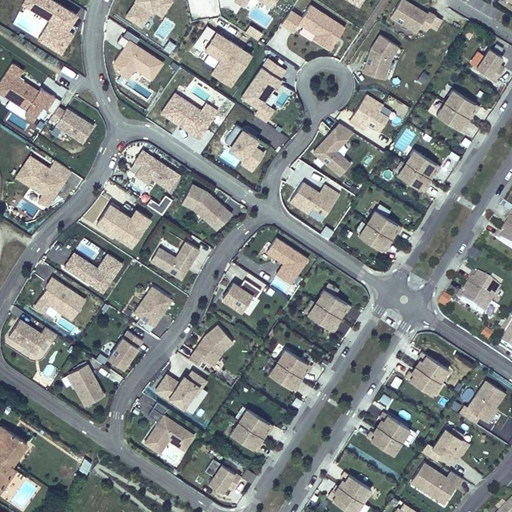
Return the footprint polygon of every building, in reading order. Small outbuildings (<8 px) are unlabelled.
[(52,0),(23,0),(21,3),(48,18),(36,39),(63,54),(75,33),(68,29),(77,14),(52,0)] [(172,0),(136,0),(127,15),(142,25),(153,9),(162,15),(172,0)] [(427,11),(408,0),(399,0),(389,17),(415,33),(419,27),(426,31),(429,26),(436,30),(443,19),(435,15),(436,14),(428,9),(427,11)] [(345,27),(310,4),(301,17),(290,10),(281,23),(293,31),(299,22),(316,34),(313,38),(329,50),(345,27)] [(251,25),(246,32),(258,40),(263,33),(251,25)] [(217,32),(205,50),(220,59),(211,74),(231,87),(252,54),(217,32)] [(399,45),(379,32),(370,46),(362,72),(385,79),(392,56),(399,45)] [(163,61),(122,33),(117,40),(125,46),(115,61),(116,68),(128,76),(135,66),(152,77),(163,61)] [(504,56),(489,46),(476,66),(495,79),(504,65),(499,62),(504,56)] [(264,102),(285,71),(267,59),(242,96),(259,108),(255,114),(265,121),(274,108),(264,102)] [(52,95),(38,86),(35,89),(15,75),(19,68),(9,62),(0,75),(0,93),(23,108),(21,111),(23,116),(29,121),(39,106),(43,108),(52,95)] [(452,87),(444,100),(468,115),(472,109),(474,110),(476,112),(480,105),(452,87)] [(383,103),(366,92),(348,121),(363,130),(367,124),(379,131),(389,115),(379,110),(383,103)] [(213,118),(175,93),(162,113),(199,138),(213,118)] [(50,113),(58,99),(52,95),(43,108),(50,113)] [(406,114),(410,104),(388,96),(382,111),(391,114),(392,109),(406,114)] [(16,112),(20,106),(10,100),(6,106),(16,112)] [(435,113),(463,131),(467,125),(465,123),(463,122),(468,115),(444,100),(435,113)] [(94,124),(66,106),(64,109),(58,105),(49,118),(56,122),(54,125),(82,143),(94,124)] [(353,131),(338,122),(311,151),(339,176),(351,162),(337,150),(353,131)] [(264,152),(254,145),(258,139),(237,124),(226,141),(237,149),(235,152),(245,159),(247,156),(257,162),(264,152)] [(407,130),(395,146),(403,151),(414,135),(407,130)] [(413,147),(405,160),(428,175),(433,169),(435,170),(437,172),(441,165),(413,147)] [(180,174),(143,150),(136,161),(138,162),(143,165),(137,175),(149,182),(152,177),(170,189),(180,174)] [(47,207),(71,171),(55,160),(49,168),(30,156),(16,177),(42,195),(38,201),(47,207)] [(257,162),(247,156),(245,159),(242,163),(252,170),(257,162)] [(396,173),(424,191),(428,185),(426,183),(424,182),(428,175),(405,160),(396,173)] [(137,175),(143,165),(138,162),(136,161),(130,170),(137,175)] [(212,189),(191,178),(181,202),(194,207),(216,228),(232,209),(212,189)] [(303,180),(288,201),(307,213),(311,207),(324,216),(340,192),(324,182),(319,190),(303,180)] [(130,246),(149,217),(135,209),(130,217),(109,203),(96,223),(130,246)] [(381,203),(377,210),(387,216),(391,209),(381,203)] [(374,208),(366,221),(390,236),(394,230),(396,231),(398,232),(402,226),(387,216),(377,210),(374,208)] [(357,234),(385,252),(389,245),(387,244),(385,243),(390,236),(366,221),(357,234)] [(511,248),(511,229),(507,226),(503,233),(501,232),(499,230),(494,237),(511,248)] [(309,257),(276,235),(265,251),(282,262),(275,273),(291,284),(309,257)] [(175,255),(159,246),(149,261),(181,280),(200,248),(184,239),(175,255)] [(63,266),(102,293),(123,263),(106,251),(96,266),(73,251),(63,266)] [(500,289),(473,271),(469,278),(471,279),(473,280),(469,287),(492,302),(500,289)] [(84,299),(51,277),(45,286),(47,288),(34,307),(43,313),(49,305),(71,319),(84,299)] [(240,284),(233,280),(220,299),(241,312),(252,295),(255,297),(261,289),(244,278),(240,284)] [(172,299),(151,284),(132,312),(139,317),(135,323),(149,332),(172,299)] [(323,287),(314,300),(338,315),(342,309),(344,310),(347,311),(351,305),(323,287)] [(483,315),(492,302),(469,287),(464,293),(462,292),(460,291),(456,297),(483,315)] [(442,293),(437,304),(446,308),(451,298),(442,293)] [(306,313),(334,331),(338,324),(336,323),(334,322),(338,315),(314,300),(306,313)] [(491,305),(485,315),(491,318),(496,308),(491,305)] [(51,307),(46,311),(53,321),(58,316),(51,307)] [(41,331),(19,317),(7,336),(35,354),(46,338),(51,341),(56,333),(44,325),(41,331)] [(511,322),(500,341),(511,349),(511,322)] [(233,342),(217,323),(204,334),(187,358),(202,368),(207,361),(213,365),(214,364),(219,357),(223,351),(233,342)] [(479,336),(489,341),(493,332),(483,328),(479,336)] [(143,340),(126,329),(106,358),(123,369),(143,340)] [(284,347),(276,360),(300,375),(304,369),(306,370),(308,371),(312,365),(284,347)] [(449,368),(422,350),(417,356),(420,358),(422,359),(417,366),(441,381),(449,368)] [(223,360),(219,357),(214,364),(218,367),(223,360)] [(268,372),(295,391),(300,384),(297,383),(295,382),(300,375),(276,360),(268,372)] [(87,362),(66,373),(84,406),(105,394),(87,362)] [(432,394),(441,381),(417,366),(413,372),(411,371),(409,370),(405,376),(432,394)] [(179,382),(166,373),(155,390),(168,399),(168,397),(183,407),(192,393),(195,395),(201,386),(200,385),(204,378),(191,369),(187,377),(183,374),(179,382)] [(391,385),(397,388),(402,378),(395,375),(391,385)] [(463,405),(459,412),(476,423),(480,417),(489,423),(499,408),(496,406),(506,392),(485,378),(467,406),(464,404),(463,405)] [(387,406),(392,398),(383,392),(378,399),(387,406)] [(450,406),(459,412),(463,405),(454,400),(450,406)] [(167,408),(156,401),(147,414),(156,419),(153,423),(155,424),(142,443),(159,454),(168,440),(183,451),(195,434),(163,413),(167,408)] [(246,407),(237,420),(261,435),(265,429),(267,430),(269,431),(274,425),(246,407)] [(411,428),(383,410),(379,417),(381,418),(383,419),(379,426),(402,441),(411,428)] [(229,433),(257,451),(261,444),(259,443),(257,442),(261,435),(237,420),(229,433)] [(0,492),(16,469),(12,466),(28,443),(0,423),(0,492)] [(394,454),(402,441),(379,426),(374,432),(372,431),(370,430),(366,436),(394,454)] [(450,430),(444,426),(433,445),(427,441),(421,451),(436,461),(441,454),(452,461),(462,456),(470,443),(462,438),(465,434),(452,426),(450,430)] [(81,454),(73,449),(70,454),(79,460),(81,454)] [(88,471),(91,461),(81,458),(78,468),(88,471)] [(424,460),(410,482),(443,504),(456,484),(459,485),(463,478),(450,469),(446,475),(424,460)] [(234,471),(220,462),(207,482),(222,492),(226,486),(231,490),(241,475),(234,470),(234,471)] [(248,480),(253,472),(246,468),(241,476),(248,480)] [(371,489),(344,471),(340,477),(342,478),(344,480),(340,486),(363,501),(371,489)] [(329,493),(335,483),(325,477),(319,487),(329,493)] [(350,511),(356,511),(363,501),(340,486),(335,493),(333,491),(331,490),(327,497),(350,511)] [(400,507),(397,506),(392,511),(419,511),(403,502),(400,507)] [(511,511),(511,502),(500,511),(511,511)]
